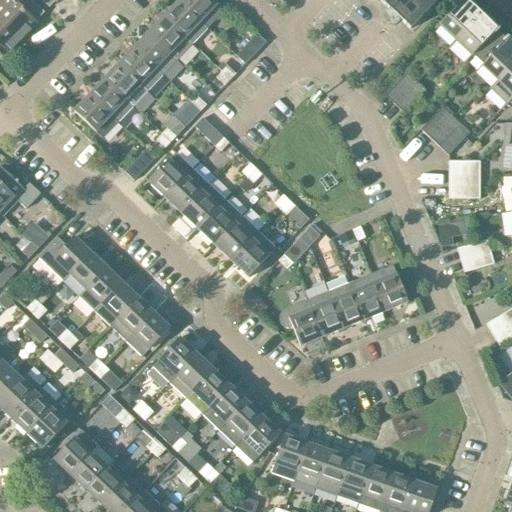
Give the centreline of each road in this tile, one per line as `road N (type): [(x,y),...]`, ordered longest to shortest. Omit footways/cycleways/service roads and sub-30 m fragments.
road 1 (residential): [(456,338),(315,396),(282,390),(215,326),(206,288),(7,106)]
road 2 (residential): [(456,338),(363,106),(251,0)]
road 3 (residential): [(471,511),(497,436),(456,338)]
road 4 (residential): [(111,0),(7,106)]
